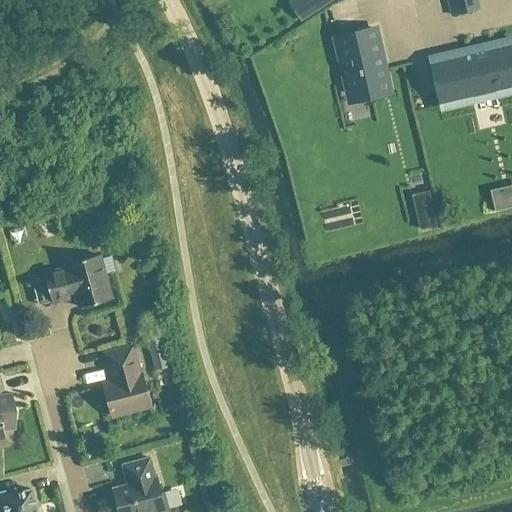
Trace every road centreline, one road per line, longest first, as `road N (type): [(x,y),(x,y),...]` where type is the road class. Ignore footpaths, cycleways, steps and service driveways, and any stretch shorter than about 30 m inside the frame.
road 1 (residential): [(323,511),(230,154),(166,0)]
road 2 (residential): [(84,511),(49,380),(56,361)]
